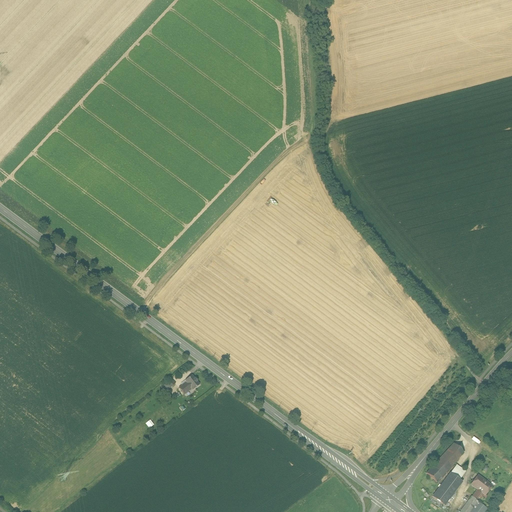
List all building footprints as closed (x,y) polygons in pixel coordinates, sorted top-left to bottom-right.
[(186,382),(179,387),(184,394),(191,389),(192,390),(199,385),(196,381),(197,381),(194,378),(191,375),(185,381),(186,382)] [(150,419),(145,423),(149,428),(154,424),(150,419)] [(464,453),(453,443),(444,453),(454,463),(464,453)] [(454,463),(444,453),(426,473),(436,482),(454,463)] [(455,467),(450,473),(459,480),(463,474),(459,471),(455,467)] [(459,480),(450,473),(432,497),(444,505),(461,482),(459,480)] [(484,481),(477,476),(471,484),(477,489),(478,489),(481,491),(485,494),(491,486),(484,481)] [(477,490),(472,497),(476,499),(481,491),(478,489),(477,489),(477,490)] [(471,496),(467,502),(459,511),(485,511),(488,509),(478,501),(476,499),(472,497),(471,496)]
